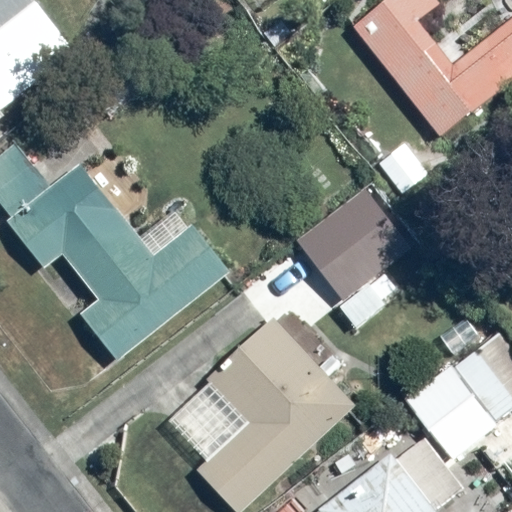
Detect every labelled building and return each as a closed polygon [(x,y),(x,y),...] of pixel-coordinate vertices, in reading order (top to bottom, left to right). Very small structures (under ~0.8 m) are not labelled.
[(0,0),(0,115),(76,57),(39,0),(0,0)] [(439,0),(390,0),(360,22),(445,142),(511,87),(511,19),(457,64),(424,24),(445,6),(439,0)] [(85,317),(121,362),(237,274),(196,228),(156,259),(82,175),(10,224),(44,277),(66,258),(99,303),(85,317)] [(410,249),(366,189),(294,242),(356,327),(400,295),(382,270),(410,249)] [(277,318),(210,378),(254,426),(203,469),(242,511),(247,511),(363,408),(277,318)] [(444,458),(511,407),(511,364),(488,333),(400,399),(444,458)] [(511,453),(494,468),(511,489),(511,453)] [(321,511),(439,511),(396,457),(321,511)]
